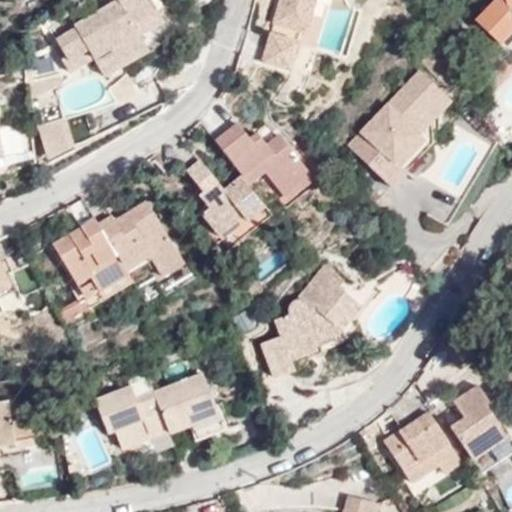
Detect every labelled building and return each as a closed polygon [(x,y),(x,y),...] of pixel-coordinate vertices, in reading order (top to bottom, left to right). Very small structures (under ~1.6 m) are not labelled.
[(105,67),(150,41),(147,37),(173,22),(161,3),(156,6),(151,0),(122,0),(125,5),(84,28),(85,30),(64,44),(71,57),(66,60),(77,78),(102,62),(105,67)] [(282,0),(275,22),(303,30),(306,31),(316,0),(282,0)] [(511,0),(497,0),(480,17),(501,40),(511,25),(511,0)] [(299,41),(303,30),(275,22),(272,33),(299,41)] [(511,25),(501,40),(511,30),(511,25)] [(291,69),(299,41),(272,33),(263,61),(291,69)] [(157,53),(150,41),(105,67),(112,78),(157,53)] [(350,144),(385,180),(400,166),(394,160),(419,135),(411,126),(443,92),(421,70),(350,144)] [(452,101),(443,92),(411,126),(419,135),(452,101)] [(68,123),(38,132),(47,160),(75,152),(68,123)] [(291,200),(318,180),(290,140),(276,150),(267,137),(258,143),(245,128),(224,143),(248,179),(254,187),(273,175),(291,200)] [(394,160),(400,166),(425,140),(419,135),(394,160)] [(194,173),(208,196),(221,185),(207,163),(194,173)] [(400,166),(385,180),(391,186),(406,171),(400,166)] [(325,175),(318,180),(291,200),(287,203),(294,212),(332,184),(325,175)] [(254,187),(248,179),(242,184),(245,190),(231,200),(227,194),(221,185),(208,196),(205,198),(215,213),(208,218),(225,240),(249,224),(252,226),(272,212),(254,187)] [(245,190),(242,184),(227,194),(231,200),(245,190)] [(79,220),(91,212),(81,196),(68,204),(79,220)] [(113,216),(98,224),(121,268),(136,260),(141,269),(150,263),(160,281),(182,270),(148,206),(116,223),(113,216)] [(96,220),(82,228),(87,236),(76,242),(70,234),(53,242),(79,294),(85,301),(127,279),(126,277),(121,268),(98,224),(96,220)] [(87,236),(82,228),(70,234),(76,242),(87,236)] [(136,260),(121,268),(126,277),(141,269),(136,260)] [(338,333),(340,331),(334,326),(347,311),(354,317),(366,304),(345,285),(349,279),(333,264),(306,294),(295,299),(294,308),(278,313),(284,331),(265,338),(276,370),(296,363),(293,354),(289,342),(315,335),(317,339),(338,333)] [(85,301),(79,294),(76,301),(80,309),(87,309),(90,314),(134,292),(127,279),(85,301)] [(334,326),(340,331),(354,317),(347,311),(334,326)] [(319,347),(317,339),(315,335),(289,342),(293,354),(319,347)] [(117,420),(119,429),(127,448),(133,446),(139,461),(179,446),(181,451),(203,443),(205,447),(233,438),(208,369),(141,394),(136,385),(100,398),(109,422),(117,420)] [(493,449),(508,439),(497,422),(501,420),(480,389),(455,404),(465,421),(454,429),(475,461),(493,449)] [(0,474),(2,475),(0,459),(0,445),(16,445),(12,404),(0,405),(0,474)] [(441,467),(458,455),(431,416),(387,446),(414,486),(441,467)] [(113,431),(119,429),(117,420),(109,422),(113,431)] [(511,452),(511,445),(508,439),(493,449),(500,460),(511,452)] [(464,463),(458,455),(441,467),(448,475),(464,463)] [(376,511),(378,505),(348,496),(344,511),(349,511),(376,511)]
